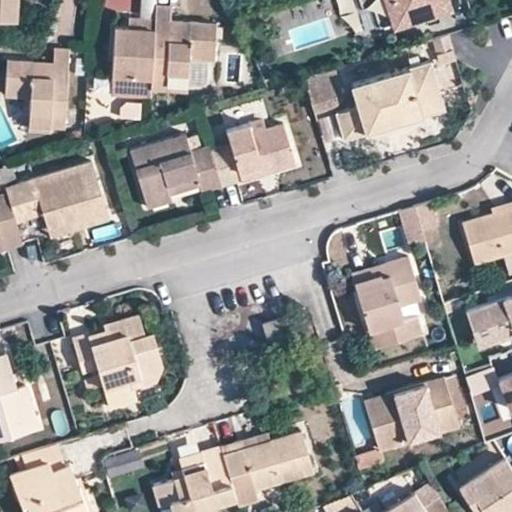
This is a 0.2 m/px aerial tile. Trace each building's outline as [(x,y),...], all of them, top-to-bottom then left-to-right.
[(0,0),(0,16),(13,18),(14,0),(0,0)] [(363,0),(364,2),(370,0),(374,0),(381,20),(400,14),(402,20),(419,15),(417,8),(434,3),(443,0),(363,0)] [(149,74),(148,84),(185,87),(186,54),(212,55),(213,21),(169,18),(170,3),(153,2),(152,16),(149,74)] [(136,25),(137,16),(125,15),(125,25),(136,25)] [(149,74),(152,16),(137,16),(136,25),(125,25),(113,25),(111,72),(112,72),(149,74)] [(451,47),(446,32),(430,36),(435,52),(451,47)] [(62,123),(66,47),(53,46),(52,60),(6,57),(4,92),(28,94),(27,121),(48,122),(62,123)] [(441,101),(427,53),(406,59),(405,54),(346,71),(354,99),(333,105),(340,130),(362,124),(359,113),(416,96),(420,107),(441,101)] [(341,91),(333,65),(302,74),(312,108),(332,102),(341,91)] [(149,74),(112,72),(111,93),(148,94),(148,84),(149,74)] [(416,96),(359,113),(362,124),(420,107),(416,96)] [(207,147),(218,185),(237,179),(241,179),(236,165),(263,158),(267,171),(294,162),(281,120),(262,125),(260,116),(224,126),(228,140),(207,147)] [(48,122),(27,121),(26,129),(47,130),(48,122)] [(207,147),(206,141),(187,146),(182,131),(127,147),(145,206),(171,198),(169,192),(165,180),(195,171),(199,184),(201,190),(205,189),(218,185),(207,147)] [(236,165),(241,179),(267,171),(263,158),(236,165)] [(104,205),(90,159),(4,184),(5,188),(14,216),(42,208),(46,222),(104,205)] [(195,171),(165,180),(169,192),(199,184),(195,171)] [(14,216),(5,188),(0,189),(0,248),(6,247),(22,243),(14,216)] [(429,199),(415,203),(422,227),(436,223),(429,199)] [(492,211),(511,205),(511,199),(490,206),(492,211)] [(422,227),(415,203),(400,208),(410,241),(425,237),(422,227)] [(104,205),(46,222),(49,234),(107,217),(104,205)] [(462,220),(472,259),(500,251),(511,247),(511,205),(492,211),(462,220)] [(511,275),(511,247),(500,251),(508,277),(511,275)] [(354,281),(373,344),(420,330),(414,312),(400,317),(395,301),(420,294),(408,255),(383,263),(386,271),(354,281)] [(354,281),(386,271),(383,263),(352,273),(354,281)] [(511,291),(465,308),(477,343),(497,336),(494,327),(511,320),(511,291)] [(161,364),(152,330),(144,332),(138,312),(119,317),(121,325),(104,330),(86,335),(85,331),(71,335),(80,368),(96,363),(98,373),(83,377),(86,388),(129,377),(131,385),(155,378),(161,364)] [(262,318),(267,338),(283,334),(277,313),(262,318)] [(104,330),(121,325),(119,317),(102,322),(104,330)] [(0,436),(36,426),(23,381),(14,384),(5,353),(0,354),(0,436)] [(511,369),(495,376),(507,406),(511,403),(511,369)] [(366,409),(378,446),(456,422),(442,376),(379,396),(382,405),(366,409)] [(366,409),(382,405),(379,396),(364,401),(366,409)] [(238,439),(218,445),(232,496),(234,501),(254,495),(251,486),(312,467),(300,429),(268,438),(240,447),(238,439)] [(240,447),(268,438),(265,430),(238,439),(240,447)] [(106,472),(142,462),(137,444),(101,454),(106,472)] [(232,496),(218,445),(197,450),(199,459),(179,465),(182,475),(172,477),(152,483),(157,503),(171,499),(174,511),(217,511),(214,501),(232,496)] [(179,465),(199,459),(197,450),(177,457),(179,465)] [(456,483),(474,511),(477,511),(482,509),(483,511),(511,511),(511,468),(509,463),(502,453),(456,483)] [(93,511),(81,481),(75,483),(66,462),(49,469),(47,465),(11,479),(21,504),(25,502),(28,511),(93,511)] [(182,475),(179,465),(169,468),(172,477),(182,475)] [(426,477),(409,488),(419,502),(436,491),(426,477)] [(373,511),(449,511),(436,491),(419,502),(409,488),(373,511)]
